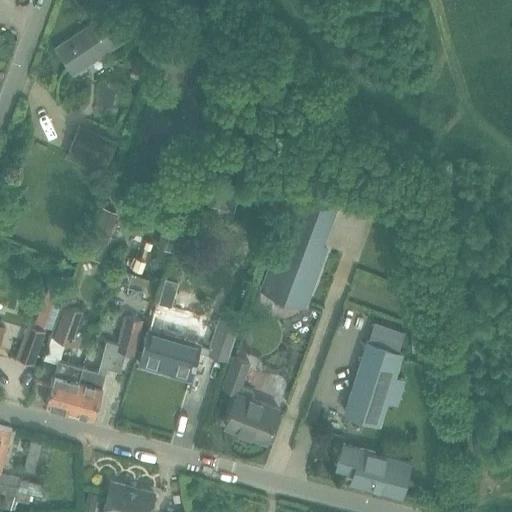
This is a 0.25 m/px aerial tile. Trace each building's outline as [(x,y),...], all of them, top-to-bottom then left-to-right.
[(127,37),(119,26),(108,9),(91,21),(92,23),(56,48),(73,73),(127,37)] [(55,131),(64,128),(57,109),(48,112),(55,131)] [(78,130),(80,126),(79,126),(71,144),(108,160),(116,141),(115,141),(113,144),(78,130)] [(298,194),(262,289),(304,305),(326,248),(321,246),(335,208),(298,194)] [(84,255),(100,260),(118,213),(102,206),(84,255)] [(54,338),(71,344),(82,310),(65,305),(54,338)] [(116,350),(126,352),(134,355),(143,321),(126,316),(118,344),(116,350)] [(219,317),(208,352),(225,358),(237,322),(219,317)] [(18,357),(32,362),(43,330),(28,325),(18,357)] [(187,328),(184,339),(150,330),(140,365),(159,370),(160,366),(190,375),(202,333),(201,330),(199,327),(192,325),(189,326),(187,328)] [(78,381),(69,413),(93,419),(101,387),(107,368),(120,372),(126,352),(116,350),(118,344),(107,341),(98,371),(82,367),(78,381)] [(351,393),(344,412),(376,422),(383,401),(395,405),(403,381),(391,377),(399,352),(367,341),(351,393)] [(240,385),(249,363),(233,357),(222,387),(237,393),(224,426),(265,442),(278,408),(250,398),(253,390),(240,385)] [(45,406),(69,413),(78,381),(82,367),(58,360),(54,374),(45,406)] [(0,473),(11,429),(0,426),(0,473)] [(30,439),(24,469),(43,473),(50,444),(30,439)] [(351,481),(401,495),(410,462),(343,444),(336,468),(353,472),(351,481)] [(19,491),(21,480),(0,474),(0,496),(4,498),(2,508),(14,511),(17,500),(28,503),(30,494),(19,491)] [(102,511),(148,511),(154,493),(140,489),(139,490),(128,487),(129,486),(110,481),(102,511)]
